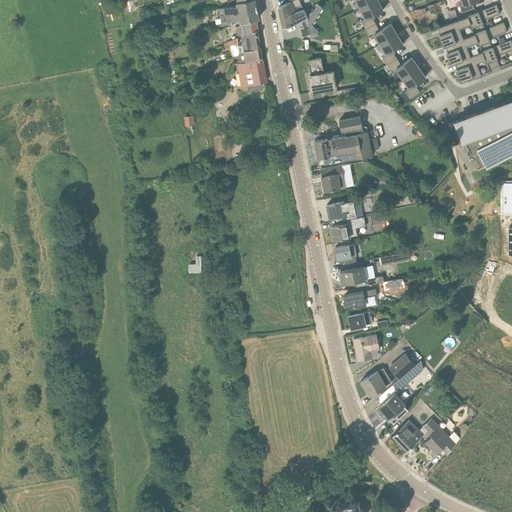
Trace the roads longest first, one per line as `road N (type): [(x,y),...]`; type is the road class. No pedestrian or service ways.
road 1 (tertiary): [(421,491),(378,455),(347,397),(265,0)]
road 2 (residential): [(511,73),(453,90),(392,0)]
road 3 (unclassified): [(416,500),(347,484),(290,511)]
